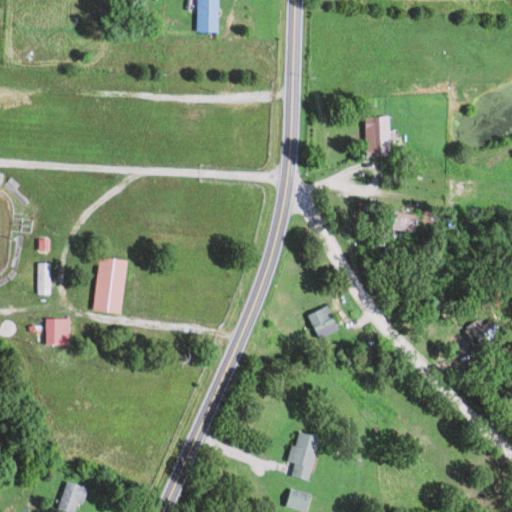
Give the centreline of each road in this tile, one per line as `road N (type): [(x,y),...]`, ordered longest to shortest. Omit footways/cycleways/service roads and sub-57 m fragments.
road 1 (secondary): [(165,511),(259,299),(284,195),(297,0)]
road 2 (residential): [(511,448),(382,317),(316,213),(284,195)]
